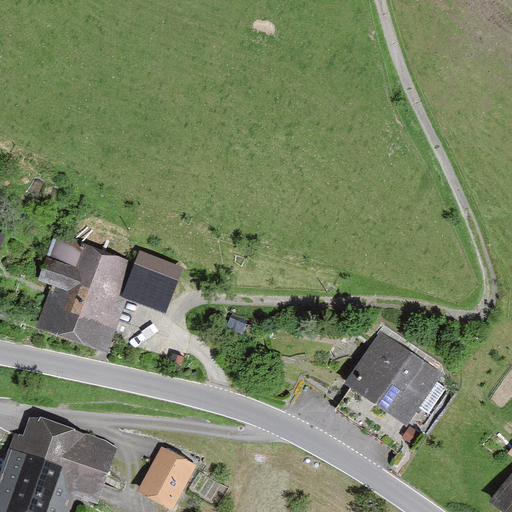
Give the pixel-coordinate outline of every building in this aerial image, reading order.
[(47,289),(27,327),(73,349),(118,266),(73,243),(57,266),(31,259),(24,281),(47,289)] [(141,247),(123,292),(166,309),(185,265),(141,247)] [(382,341),(354,381),(364,388),(349,411),(391,439),(434,376),(382,341)] [(33,422),(3,509),(11,511),(54,511),(63,487),(94,498),(111,449),(33,422)] [(158,448),(129,488),(158,509),(187,469),(158,448)] [(511,463),(511,475),(480,507),(485,511),(511,511),(511,450),(506,457),(511,463)]
